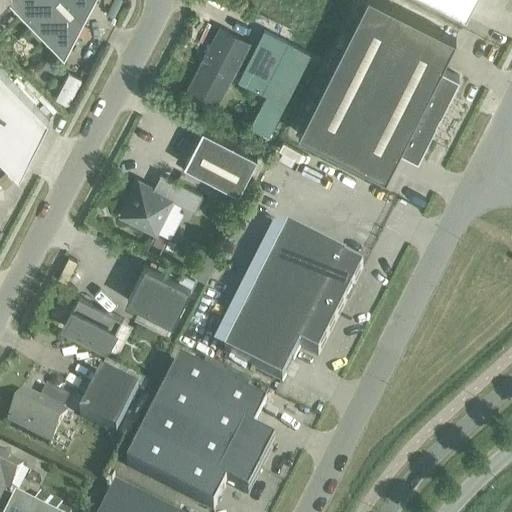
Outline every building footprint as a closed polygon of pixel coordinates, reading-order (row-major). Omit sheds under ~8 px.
[(0,0),(0,8),(9,0),(0,0)] [(9,0),(64,56),(93,0),(9,0)] [(379,0),(365,0),(298,133),(386,178),(400,149),(418,158),(459,76),(441,67),(456,38),(379,0)] [(432,0),(466,17),(474,0),(432,0)] [(224,73),(231,77),(248,43),(220,28),(186,94),(207,105),(224,73)] [(264,30),(238,80),(266,94),(250,126),(268,135),(310,54),(264,30)] [(0,68),(0,156),(19,176),(48,118),(0,68)] [(184,165),(239,193),(257,157),(202,129),(202,130),(203,130),(185,165),(184,164),(184,165)] [(172,200),(195,212),(203,195),(166,176),(160,187),(153,189),(139,182),(121,216),(155,233),(172,200)] [(287,228),(224,354),(282,383),(299,347),(318,356),(362,268),(344,259),(345,257),(287,228)] [(145,265),(127,301),(172,324),(190,288),(145,265)] [(63,326),(106,348),(122,318),(79,296),(63,326)] [(179,361),(153,413),(261,468),(275,442),(253,431),(266,405),(179,361)] [(79,416),(115,435),(138,391),(101,373),(79,416)] [(67,414),(62,412),(69,398),(49,388),(44,399),(40,400),(24,392),(8,423),(51,445),(67,414)] [(261,468),(153,413),(126,465),(213,510),(226,484),(248,495),(261,468)] [(0,501),(6,490),(10,492),(22,467),(0,455),(0,501)] [(103,511),(158,511),(114,490),(103,511)] [(7,511),(42,511),(15,498),(7,511)]
